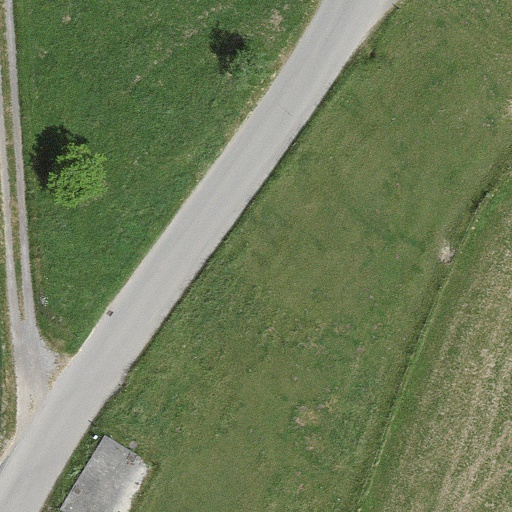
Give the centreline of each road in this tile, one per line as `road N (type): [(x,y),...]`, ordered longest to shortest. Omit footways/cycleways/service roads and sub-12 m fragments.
road 1 (unclassified): [(356,0),(84,386),(10,511)]
road 2 (track): [(8,0),(45,444)]
